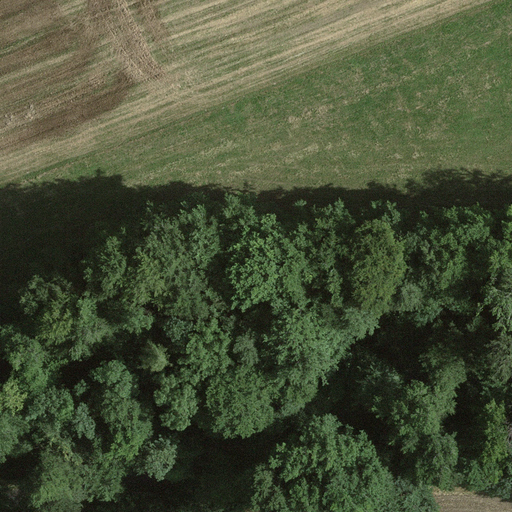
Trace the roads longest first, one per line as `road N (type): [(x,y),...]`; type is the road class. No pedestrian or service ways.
road 1 (unclassified): [(0,501),(188,461),(416,379),(511,357)]
road 2 (track): [(0,352),(111,370),(354,343),(391,350),(416,379)]
